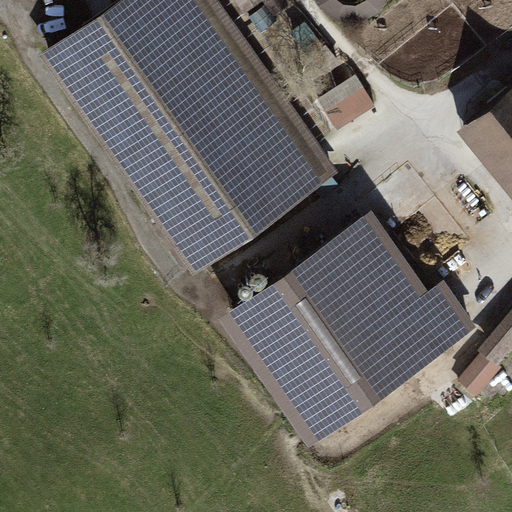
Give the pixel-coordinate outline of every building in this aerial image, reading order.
[(325,171),(213,0),(103,0),(37,43),(181,264),(325,171)] [(265,0),(232,0),(244,16),(266,1),(265,0)] [(357,19),(372,14),(384,3),(385,0),(317,0),(318,1),(328,12),(342,18),(357,19)] [(338,129),(377,104),(357,72),(318,97),(338,129)] [(511,80),(459,120),(511,191),(511,80)] [(370,204),(219,308),(306,434),(472,320),(442,277),(427,287),(370,204)] [(511,351),(511,297),(508,294),(460,350),(477,364),(462,382),(476,394),(511,351)]
